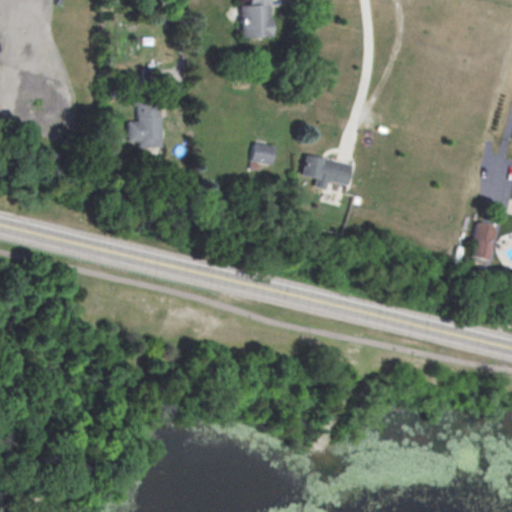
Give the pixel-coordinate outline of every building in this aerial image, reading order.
[(266,0),(267,15),(268,15),(269,35),(238,36),(237,4),(246,3),(245,0),(266,0)] [(135,146),(158,146),(158,100),(135,100),(135,120),(125,120),(125,143),(135,143),(135,146)] [(272,145),(252,141),(248,161),(269,165),(272,145)] [(303,153),(342,162),(349,163),(344,184),(324,180),(322,188),(310,185),(312,177),(298,174),(303,153)] [(474,222),(494,226),(486,259),(470,255),(474,239),(471,238),(474,222)]
